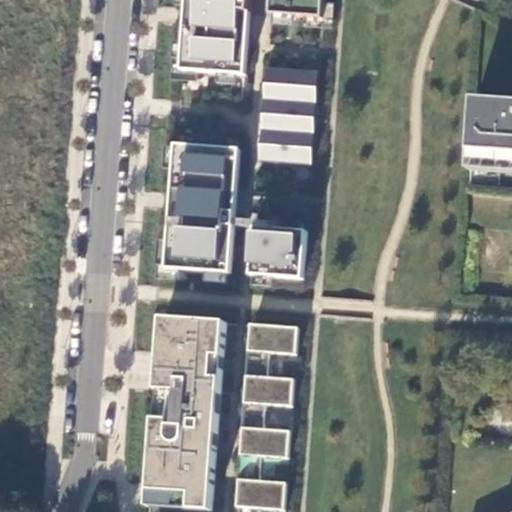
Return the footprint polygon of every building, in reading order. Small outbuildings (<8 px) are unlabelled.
[(233,83),(242,84),(247,0),(183,0),(183,6),(179,68),(179,80),(194,81),(215,82),(233,83)] [(267,0),(266,23),(319,27),(320,0),(267,0)] [(193,90),(194,81),(179,80),(179,68),(169,67),(168,89),(193,90)] [(258,171),(310,174),(315,80),(263,77),(258,171)] [(233,83),(215,82),(215,92),(232,93),(233,83)] [(511,105),(472,102),(467,167),(511,169),(511,105)] [(219,158),(237,159),(237,149),(220,148),(219,158)] [(182,279),(231,282),(239,159),(237,159),(219,158),(174,155),(174,158),(173,170),(167,268),(166,278),(182,279)] [(173,170),(174,158),(164,158),(163,169),(173,170)] [(511,169),(467,167),(467,175),(511,178),(511,169)] [(250,284),(303,287),(306,240),(275,238),(275,246),(268,246),(269,238),(253,237),(250,284)] [(181,290),(182,279),(166,278),(167,268),(157,268),(156,288),(181,290)] [(151,511),(215,511),(228,331),(164,326),(151,511)] [(253,334),(241,511),(289,511),(291,491),(263,489),(264,464),(292,466),(294,438),(267,437),(268,412),(295,414),(297,387),(269,385),(271,360),(298,362),(300,337),(253,334)]
